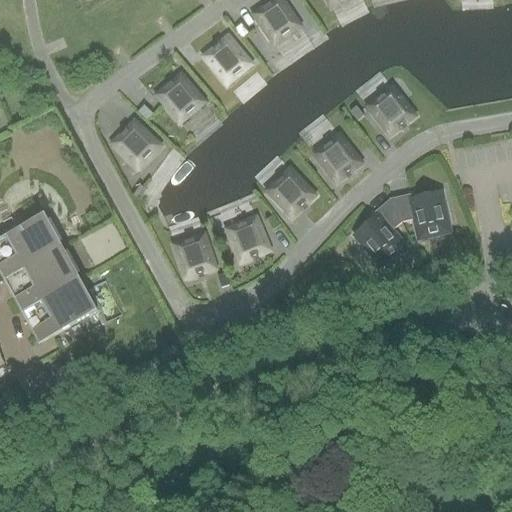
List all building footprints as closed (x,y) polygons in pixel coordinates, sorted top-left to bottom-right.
[(282,0),(279,0),(256,16),(273,42),(299,24),(282,0)] [(236,30),(243,39),(250,33),(243,25),(236,30)] [(225,83),(249,63),(229,39),(205,58),(225,83)] [(378,97),(398,85),(391,73),(371,86),(378,97)] [(178,121),(202,101),(182,77),(158,97),(178,121)] [(391,136),(415,117),(396,93),(371,112),(391,136)] [(146,106),(139,112),(148,121),(155,115),(146,106)] [(351,112),(358,122),(365,117),(358,107),(351,112)] [(136,167),(158,145),(136,123),(114,146),(136,167)] [(337,184),(362,165),(343,140),(318,159),(337,184)] [(292,218),(315,197),(294,174),(271,196),(292,218)] [(142,187),(134,196),(141,201),(149,192),(142,187)] [(416,221),(419,235),(449,229),(442,195),(413,201),(411,196),(399,199),(408,223),(416,221)] [(403,224),(408,223),(399,199),(391,201),(376,214),(379,218),(356,237),(379,264),(403,244),(393,232),(403,224)] [(274,216),(268,221),(275,231),(282,226),(274,216)] [(0,242),(0,271),(6,282),(65,249),(47,217),(0,242)] [(242,264),(270,252),(258,223),(230,235),(242,264)] [(187,280),(216,270),(206,241),(177,251),(187,280)] [(83,281),(65,249),(6,282),(23,314),(83,281)] [(226,275),(218,278),(222,289),(230,286),(226,275)] [(83,281),(23,314),(41,346),(100,314),(83,281)] [(456,358),(466,353),(463,346),(453,351),(456,358)] [(0,349),(0,372),(10,367),(0,349)]
